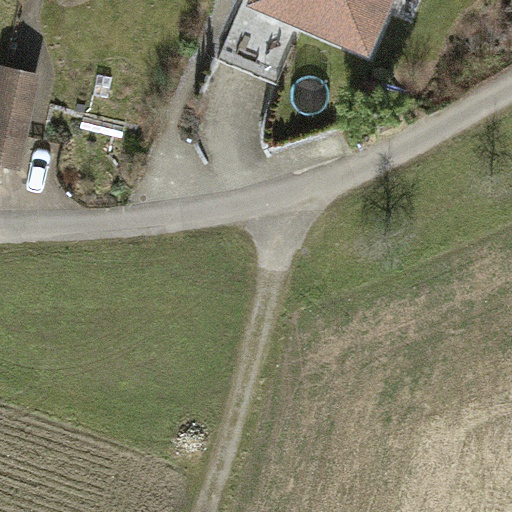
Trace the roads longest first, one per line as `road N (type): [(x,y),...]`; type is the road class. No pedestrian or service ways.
road 1 (residential): [(511,86),(340,181),(280,203),(100,230),(0,227)]
road 2 (track): [(280,203),(282,247),(206,511)]
